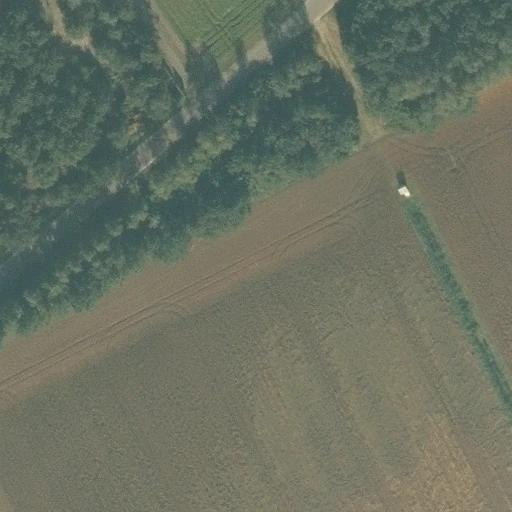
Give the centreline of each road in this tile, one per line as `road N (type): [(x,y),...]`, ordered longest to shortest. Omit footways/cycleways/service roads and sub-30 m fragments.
road 1 (unclassified): [(0,286),(336,0)]
road 2 (track): [(378,140),(318,15)]
